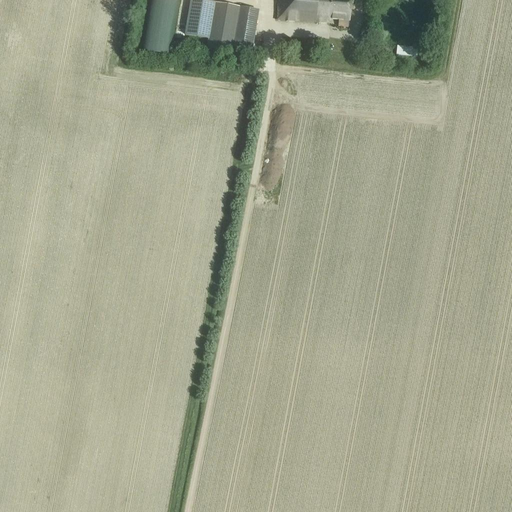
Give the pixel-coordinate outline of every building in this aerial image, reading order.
[(170,58),(177,0),(148,0),(141,54),(170,58)] [(199,39),(197,52),(204,53),(206,40),(209,40),(215,4),(191,0),(185,36),(199,39)] [(278,0),(277,21),(330,25),(331,22),(339,22),(339,25),(339,27),(349,29),(351,0),(278,0)] [(233,52),(252,55),(259,11),(240,8),(240,10),(238,21),(233,52)] [(397,56),(418,58),(419,49),(405,47),(406,42),(399,42),(398,47),(397,47),(397,56)] [(310,190),(322,191),(323,179),(311,178),(310,190)]
